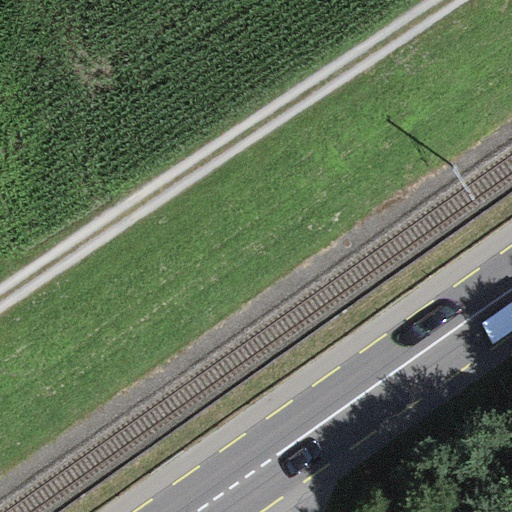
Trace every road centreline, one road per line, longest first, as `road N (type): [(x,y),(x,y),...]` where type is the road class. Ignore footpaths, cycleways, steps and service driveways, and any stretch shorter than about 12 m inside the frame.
road 1 (track): [(451,0),(0,300)]
road 2 (primary): [(511,292),(199,511)]
